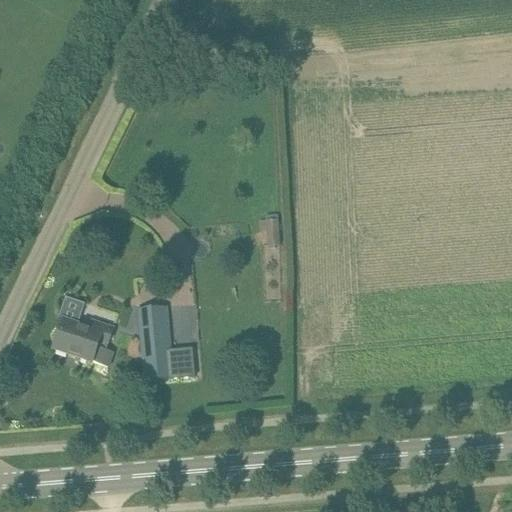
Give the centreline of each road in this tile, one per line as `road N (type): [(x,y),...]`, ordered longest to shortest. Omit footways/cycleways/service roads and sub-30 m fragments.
road 1 (tertiary): [(0,486),(511,444)]
road 2 (unclassified): [(0,340),(166,0)]
